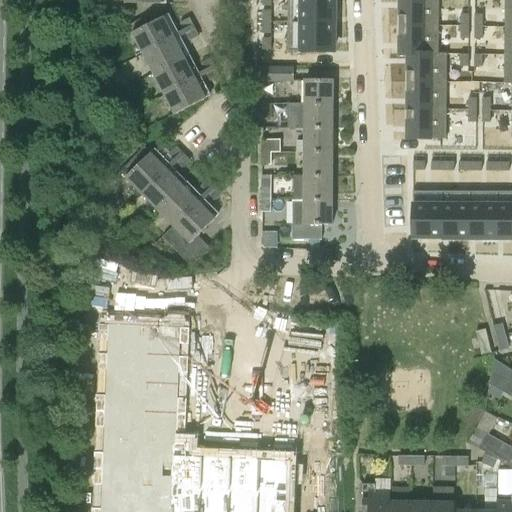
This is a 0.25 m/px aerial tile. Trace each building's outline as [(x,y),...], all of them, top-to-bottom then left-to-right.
[(288,0),(288,23),(334,23),(334,0),(288,0)] [(399,0),(399,26),(439,27),(439,0),(399,0)] [(489,0),(477,0),(478,14),(489,14),(489,0)] [(174,38),(163,17),(159,10),(128,26),(143,54),(174,38)] [(262,11),(262,23),(270,23),(270,11),(262,11)] [(461,15),(461,27),(469,27),(469,15),(461,15)] [(475,15),(475,27),(483,27),(483,15),(475,15)] [(183,31),(194,26),(190,18),(180,23),(183,31)] [(262,23),(262,34),(270,34),(270,23),(262,23)] [(288,23),(288,52),(334,52),(334,23),(288,23)] [(399,26),(399,55),(408,55),(408,54),(439,55),(439,54),(439,27),(399,26)] [(461,27),(461,39),(469,39),(469,27),(461,27)] [(475,27),(475,39),(483,39),(483,27),(475,27)] [(185,34),(189,42),(199,36),(195,29),(185,34)] [(143,54),(154,74),(184,58),(174,38),(143,54)] [(262,39),(262,50),(270,50),(270,39),(262,39)] [(408,55),(407,82),(447,83),(447,54),(439,54),(439,55),(408,54),(408,55)] [(460,55),(460,67),(468,67),(468,55),(460,55)] [(474,55),(474,67),(482,67),(482,55),(474,55)] [(195,78),(184,58),(154,74),(164,94),(195,78)] [(204,71),(215,66),(211,59),(201,64),(204,71)] [(294,67),(277,67),(254,67),(254,68),(257,68),(257,83),(294,83),(294,67)] [(216,69),(206,75),(210,82),(220,77),(216,69)] [(206,99),(195,78),(164,94),(175,115),(206,99)] [(305,80),(305,103),(333,103),(333,80),(305,80)] [(407,82),(407,110),(446,111),(447,83),(407,82)] [(469,99),(468,111),(476,111),(477,99),(469,99)] [(483,99),(482,111),(490,111),(491,99),(483,99)] [(288,129),(304,129),(333,129),(333,103),(305,103),(305,104),(288,104),(288,129)] [(261,105),(262,118),(272,118),(272,105),(261,105)] [(407,110),(407,139),(446,139),(446,111),(407,110)] [(468,111),(468,123),(476,123),(476,111),(468,111)] [(482,111),(482,123),(490,123),(490,111),(482,111)] [(297,153),(304,153),(333,153),(333,129),(304,129),(304,141),(297,141),(297,153)] [(261,140),(261,153),(272,153),(281,153),(281,139),(261,140)] [(174,160),(182,152),(176,147),(168,154),(174,160)] [(120,172),(125,177),(142,194),(167,170),(145,148),(120,172)] [(271,166),(272,153),(261,153),(261,166),(271,166)] [(304,153),(304,176),(333,176),(333,153),(304,153)] [(176,163),(182,169),(190,161),(184,155),(176,163)] [(412,161),(412,169),(424,169),(424,161),(412,161)] [(431,161),(431,169),(442,170),(442,161),(431,161)] [(442,161),(442,170),(454,170),(454,161),(442,161)] [(458,161),(458,170),(470,170),(470,161),(458,161)] [(470,161),(470,170),(481,170),(481,161),(470,161)] [(486,161),(486,170),(497,170),(497,161),(486,161)] [(497,161),(497,170),(509,170),(509,162),(497,161)] [(142,194),(158,211),(183,186),(167,170),(142,194)] [(293,201),(304,201),(332,201),(333,176),(304,176),(304,190),(293,189),(293,201)] [(206,193),(214,185),(208,179),(200,187),(206,193)] [(158,211),(174,226),(198,202),(183,186),(158,211)] [(216,187),(208,196),(214,202),(222,194),(216,187)] [(261,187),(261,200),(271,200),(271,187),(261,187)] [(413,192),(413,238),(442,238),(442,192),(413,192)] [(442,192),(442,238),(469,238),(470,192),(442,192)] [(470,192),(469,238),(497,239),(497,192),(470,192)] [(511,192),(497,192),(497,239),(511,238),(511,192)] [(271,213),(271,200),(261,200),(261,213),(271,213)] [(332,225),(332,201),(304,201),(293,201),(293,239),(322,239),(322,225),(332,225)] [(210,248),(198,236),(215,219),(198,202),(174,226),(162,237),(191,267),(210,248)] [(108,324),(100,511),(287,511),(290,460),(190,456),(191,443),(177,442),(182,327),(108,324)] [(496,339),(506,336),(503,324),(493,326),(496,339)] [(486,330),(476,332),(481,355),(491,353),(486,330)] [(506,336),(496,339),(499,351),(509,349),(506,336)] [(511,396),(511,370),(494,359),(490,384),(511,396)] [(511,456),(511,446),(489,435),(498,418),(486,413),(485,412),(470,443),(485,452),(507,465),(511,456)] [(485,454),(481,463),(493,468),(497,459),(485,454)] [(399,465),(412,465),(412,455),(399,455),(399,465)] [(412,455),(412,465),(425,466),(425,455),(412,455)] [(455,466),(456,466),(456,456),(443,456),(443,458),(443,466),(445,466),(455,466)] [(469,456),(456,456),(456,466),(468,466),(469,456)] [(376,480),(375,485),(363,484),(362,511),(389,511),(390,501),(390,480),(376,480)] [(435,499),(456,498),(455,486),(435,486),(435,499)] [(511,501),(497,501),(497,511),(511,511),(511,494),(511,495),(511,501)] [(410,511),(411,502),(390,501),(389,511),(410,511)] [(433,511),(434,502),(411,502),(410,511),(433,511)] [(454,511),(454,503),(434,502),(433,511),(454,511)] [(454,511),(475,511),(476,511),(455,510),(455,503),(454,503),(454,511)]
